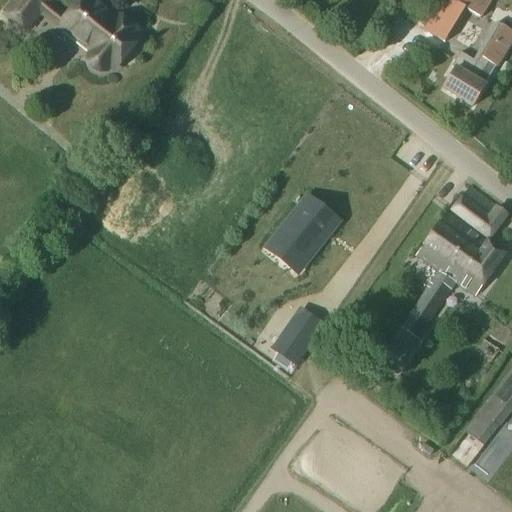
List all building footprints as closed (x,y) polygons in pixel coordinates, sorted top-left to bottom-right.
[(27,31),(49,2),(50,0),(15,0),(6,13),(27,31)] [(96,0),(80,0),(61,25),(93,49),(88,59),(88,63),(89,67),(93,70),(97,71),(103,71),(112,67),(115,68),(141,33),(137,30),(139,26),(121,13),(118,16),(96,0)] [(492,1),(490,0),(443,0),(424,32),(444,43),(464,8),(478,16),(482,18),(492,1)] [(455,68),(442,90),(471,108),(484,86),(495,68),(497,69),(511,44),(511,33),(497,24),(473,62),(460,54),(452,67),(455,68)] [(508,217),(470,188),(451,213),(489,241),(508,217)] [(273,242),(304,267),(339,223),(308,198),(273,242)] [(400,328),(417,341),(455,285),(474,298),(505,254),(488,242),(487,241),(486,243),(446,214),(416,257),(439,273),(400,328)] [(294,365),(312,338),(292,325),(274,352),(294,365)] [(511,370),(464,433),(483,447),(498,428),(500,429),(511,413),(511,370)]
